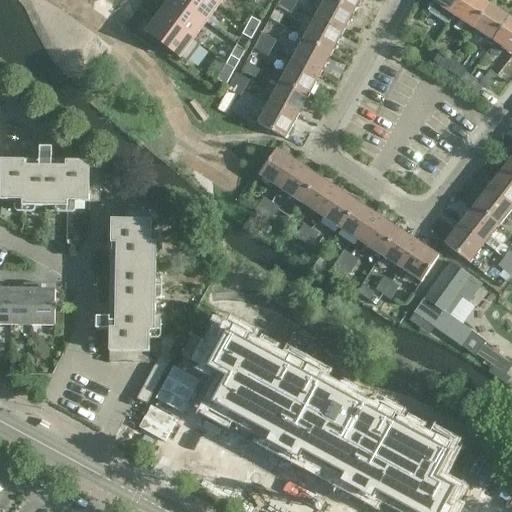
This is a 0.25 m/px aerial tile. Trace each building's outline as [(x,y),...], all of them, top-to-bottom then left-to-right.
[(171,0),(162,14),(194,38),(207,20),(179,0),(171,0)] [(179,0),(207,20),(220,3),(215,0),(179,0)] [(281,0),(278,7),(290,13),(294,6),(281,0)] [(353,11),(332,0),(325,0),(316,19),(341,33),(353,11)] [(332,0),(353,11),(358,0),(332,0)] [(452,15),(461,0),(434,0),(433,2),(452,15)] [(480,0),(461,0),(452,15),(473,28),(488,4),(480,0)] [(488,4),(473,28),(492,41),(507,17),(488,4)] [(255,12),(248,24),(257,29),(264,17),(255,12)] [(180,57),(194,38),(162,14),(148,33),(180,57)] [(511,20),(507,17),(492,41),(511,53),(511,20)] [(305,39),(330,53),(341,33),(316,19),(305,39)] [(248,24),(242,37),(251,41),(257,29),(248,24)] [(275,41),(262,35),(259,42),(271,48),(275,41)] [(330,53),(305,39),(293,61),(318,75),(330,53)] [(267,56),(271,48),(259,42),(255,49),(267,56)] [(228,63),(236,67),(243,55),(234,50),(228,63)] [(438,54),(438,55),(434,61),(448,70),(452,63),(438,54)] [(307,95),(318,75),(293,61),(282,81),(307,95)] [(250,77),(255,67),(255,66),(247,62),(247,63),(241,73),(244,75),(245,74),(250,77)] [(230,80),(236,67),(228,63),(221,75),(230,80)] [(465,71),(452,63),(448,70),(460,79),(465,71)] [(481,84),(487,89),(497,77),(490,72),(481,84)] [(248,81),(236,74),(232,81),(244,88),(248,81)] [(225,114),(231,105),(237,93),(240,95),(244,88),(232,81),(217,109),(225,114)] [(296,116),(307,95),(282,81),(271,102),(296,116)] [(7,111),(14,102),(9,98),(2,107),(7,111)] [(7,111),(13,115),(19,106),(14,102),(7,111)] [(259,124),(284,138),(296,116),(271,102),(259,124)] [(13,115),(18,119),(25,110),(19,106),(13,115)] [(18,119),(23,123),(30,114),(25,110),(18,119)] [(23,123),(29,127),(35,118),(30,114),(23,123)] [(29,127),(34,131),(41,122),(35,118),(29,127)] [(34,131),(39,135),(46,126),(41,122),(34,131)] [(39,135),(45,138),(51,129),(46,126),(39,135)] [(45,138),(50,142),(57,133),(51,129),(45,138)] [(50,142),(55,146),(62,137),(57,133),(50,142)] [(89,202),(100,202),(100,169),(89,169),(90,162),(52,161),(52,148),(40,148),(39,161),(1,160),(1,201),(22,201),(22,207),(67,207),(68,202),(89,202)] [(276,150),(260,175),(277,187),(293,161),(276,150)] [(298,200),(314,175),(293,161),(277,187),(298,200)] [(511,175),(504,169),(489,188),(511,205),(511,175)] [(314,175),(298,200),(318,214),(334,188),(314,175)] [(337,227),(353,201),(334,188),(318,214),(337,227)] [(475,207),(498,226),(511,208),(511,205),(489,188),(475,207)] [(264,199),(256,210),(261,214),(268,202),(264,199)] [(353,201),(337,227),(358,240),(374,214),(353,201)] [(278,208),(268,202),(261,214),(270,220),(278,208)] [(502,245),(490,236),(498,226),(475,207),(460,225),(483,245),(484,244),(496,253),(502,245)] [(111,220),(111,244),(116,244),(115,317),(96,317),(96,330),(109,330),(109,352),(109,363),(149,363),(150,331),(155,331),(156,243),(151,242),(151,222),(158,223),(158,210),(124,210),(124,220),(111,220)] [(164,222),(178,222),(178,210),(165,210),(164,222)] [(378,253),(394,227),(374,214),(358,240),(378,253)] [(296,237),(301,241),(309,228),(304,225),(296,237)] [(445,244),(469,263),(483,245),(460,225),(445,244)] [(394,227),(378,253),(398,267),(414,241),(394,227)] [(301,241),(310,246),(318,234),(309,228),(301,241)] [(421,282),(438,256),(414,241),(398,267),(421,282)] [(344,252),(328,277),(336,282),(343,270),(351,257),(344,252)] [(511,268),(511,255),(509,253),(503,261),(511,268)] [(358,261),(351,257),(343,270),(350,275),(358,261)] [(510,274),(511,271),(511,268),(503,261),(499,266),(510,274)] [(415,312),(467,349),(479,331),(463,320),(460,324),(445,313),(458,294),(465,299),(474,285),(468,281),(470,277),(450,263),(415,312)] [(383,278),(376,290),(381,293),(389,281),(383,278)] [(398,287),(389,281),(381,293),(390,299),(398,287)] [(9,290),(9,325),(30,326),(31,284),(24,284),(24,290),(9,290)] [(31,284),(30,326),(55,326),(56,290),(42,290),(42,284),(31,284)] [(0,325),(9,325),(9,290),(0,289),(0,325)] [(207,369),(225,379),(211,405),(409,511),(443,511),(456,490),(437,479),(451,454),(227,332),(207,369)] [(511,363),(483,345),(476,356),(505,375),(511,363)] [(165,369),(168,364),(158,358),(155,364),(165,369)] [(155,364),(152,370),(162,375),(165,369),(155,364)] [(152,370),(149,376),(159,381),(162,375),(152,370)] [(149,376),(146,382),(156,387),(159,381),(149,376)] [(146,382),(143,387),(153,393),(156,387),(146,382)] [(143,387),(139,393),(149,399),(153,393),(143,387)] [(139,393),(136,399),(146,405),(149,399),(139,393)]
